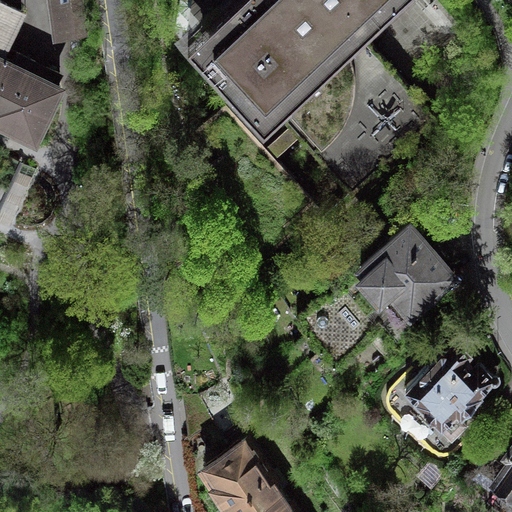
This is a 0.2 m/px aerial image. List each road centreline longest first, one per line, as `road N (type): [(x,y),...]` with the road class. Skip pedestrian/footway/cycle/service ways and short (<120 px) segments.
road 1 (residential): [(110,0),(184,511)]
road 2 (residential): [(511,323),(489,226),(498,161),(511,128)]
